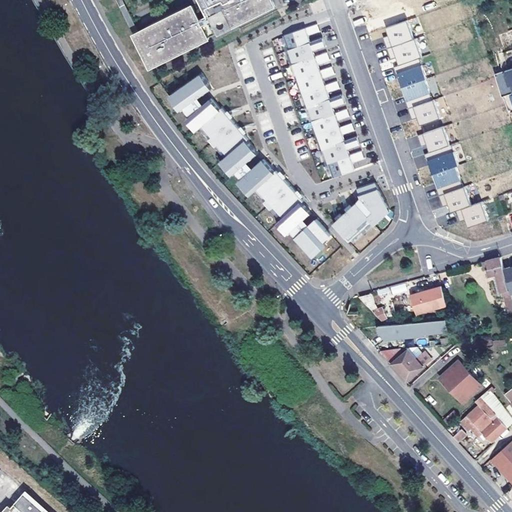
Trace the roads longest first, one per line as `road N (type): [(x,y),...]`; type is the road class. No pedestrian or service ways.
road 1 (secondary): [(318,309),(174,147),(82,0)]
road 2 (secondary): [(504,511),(318,309)]
road 3 (residential): [(338,0),(411,231)]
road 4 (residential): [(318,309),(411,231)]
